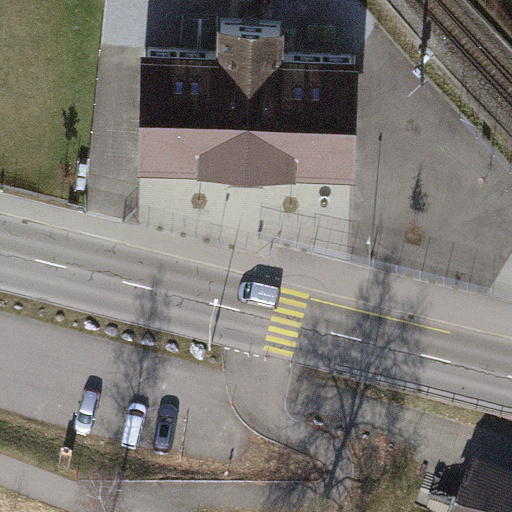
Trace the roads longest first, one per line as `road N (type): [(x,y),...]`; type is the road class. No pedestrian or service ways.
road 1 (primary): [(511,377),(0,258)]
road 2 (track): [(0,465),(120,511)]
